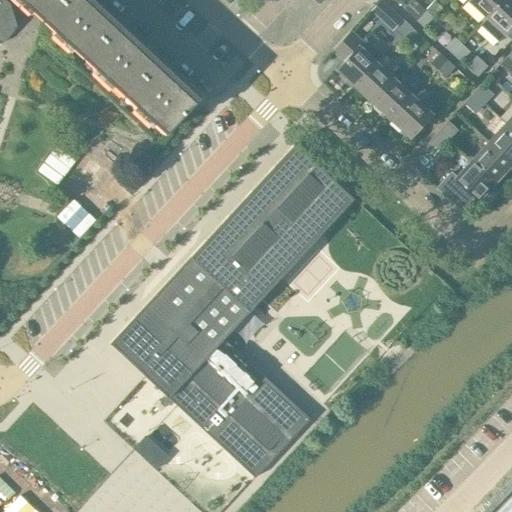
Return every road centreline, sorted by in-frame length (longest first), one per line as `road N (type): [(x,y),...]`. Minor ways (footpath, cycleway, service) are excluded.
road 1 (residential): [(0,382),(28,366),(266,109),(283,73)]
road 2 (residential): [(511,221),(469,246),(283,73)]
